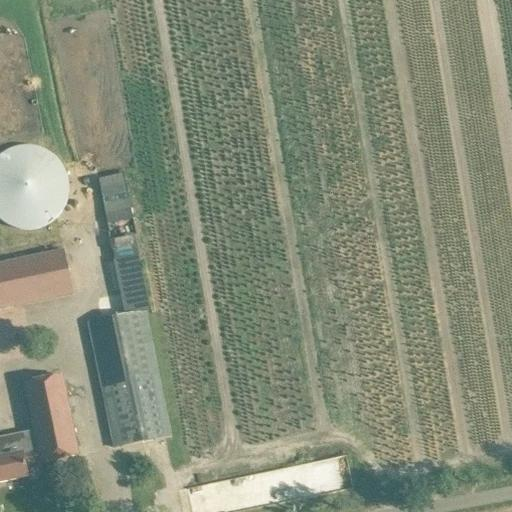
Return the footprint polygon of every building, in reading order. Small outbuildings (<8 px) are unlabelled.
[(0,220),(3,223),(6,225),(9,227),(13,228),(16,229),(20,230),(23,230),(27,230),(31,230),(34,230),(38,229),(42,228),(45,226),(48,225),(51,223),(54,220),(57,218),(60,215),(62,212),(64,209),(65,206),(67,202),(68,199),(69,195),(69,191),(69,188),(69,184),(68,180),(68,177),(66,173),(65,170),(63,167),(61,164),(59,161),(56,158),(54,156),(51,153),(48,151),(44,150),(41,148),(38,147),(34,147),(30,146),(27,146),(23,146),(19,147),(16,147),(12,149),(9,150),(6,152),(2,154),(0,155),(0,220)] [(130,199),(105,204),(107,213),(132,208),(130,199)] [(0,264),(0,309),(73,294),(64,251),(0,264)] [(91,323),(112,428),(116,448),(172,437),(147,311),(91,323)] [(40,450),(0,458),(0,483),(29,477),(26,466),(80,455),(64,376),(26,383),(40,450)]
